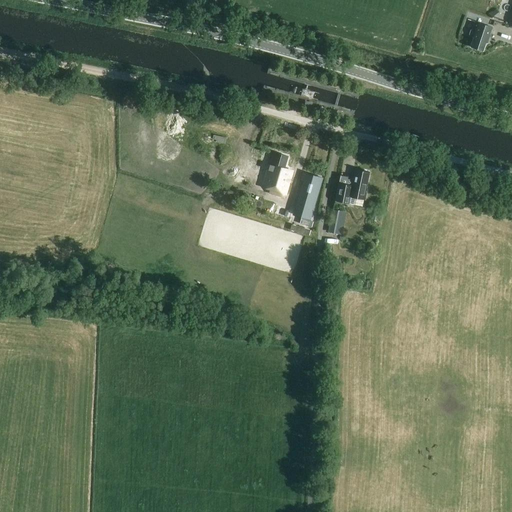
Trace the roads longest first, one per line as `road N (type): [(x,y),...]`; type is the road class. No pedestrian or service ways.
road 1 (tertiary): [(511,118),(259,45),(54,0)]
road 2 (unclassified): [(231,101),(511,175)]
road 3 (track): [(0,51),(231,101)]
